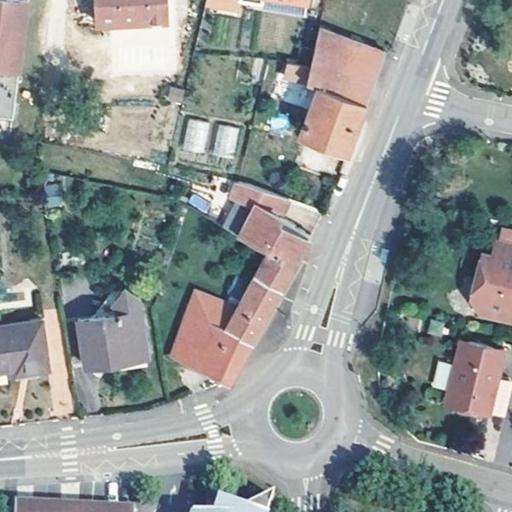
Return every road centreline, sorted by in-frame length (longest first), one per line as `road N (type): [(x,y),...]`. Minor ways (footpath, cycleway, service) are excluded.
road 1 (tertiary): [(368,181),(288,365)]
road 2 (tertiary): [(323,375),(358,257),(368,181)]
road 3 (residential): [(511,488),(340,428)]
road 4 (tertiary): [(92,450),(126,458),(253,441)]
road 5 (tertiary): [(245,409),(112,437),(92,450)]
